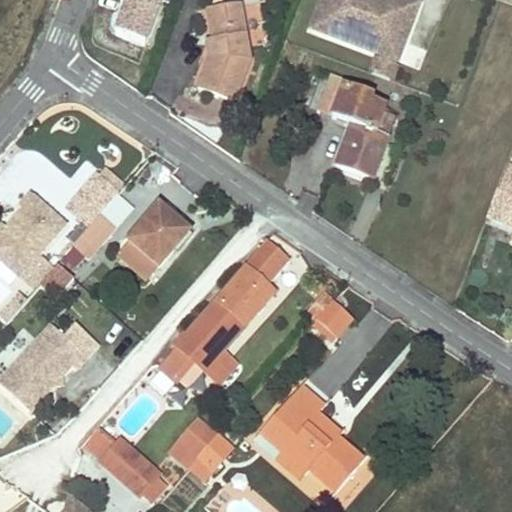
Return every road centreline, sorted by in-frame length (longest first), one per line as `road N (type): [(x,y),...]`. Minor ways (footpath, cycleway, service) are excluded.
road 1 (residential): [(269,209),(219,250),(33,461)]
road 2 (residential): [(511,370),(269,209)]
road 3 (residential): [(269,209),(62,57)]
